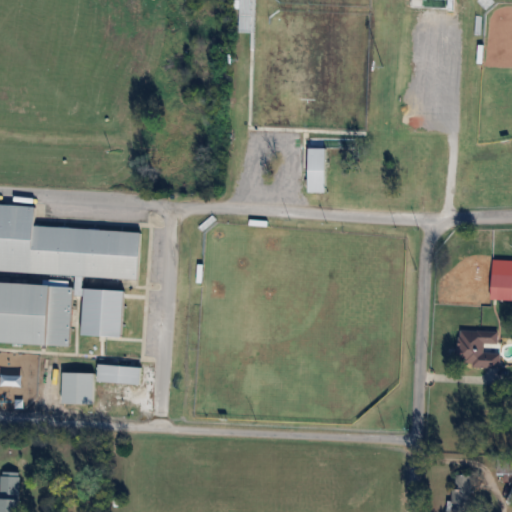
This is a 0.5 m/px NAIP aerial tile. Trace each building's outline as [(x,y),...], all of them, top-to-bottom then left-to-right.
[(204,24),(225,24),(225,2),(204,2),(204,24)] [(164,166),(183,166),(185,120),(165,120),(164,166)] [(426,182),(426,161),(417,161),(417,182),(426,182)] [(382,188),(382,169),(348,168),(348,188),(382,188)] [(75,286),(0,281),(0,270),(140,278),(143,231),(36,226),(37,205),(0,202),(0,341),(72,345),(75,286)] [(511,274),(492,274),(492,300),(511,299),(511,274)] [(460,366),(501,366),(500,329),(459,329),(460,366)] [(95,403),(95,373),(64,373),(64,403),(95,403)] [(511,473),(511,457),(511,458),(498,458),(498,474),(511,473)] [(0,511),(20,511),(21,471),(1,471),(0,511)] [(471,511),(472,474),(453,474),(451,511),(471,511)]
